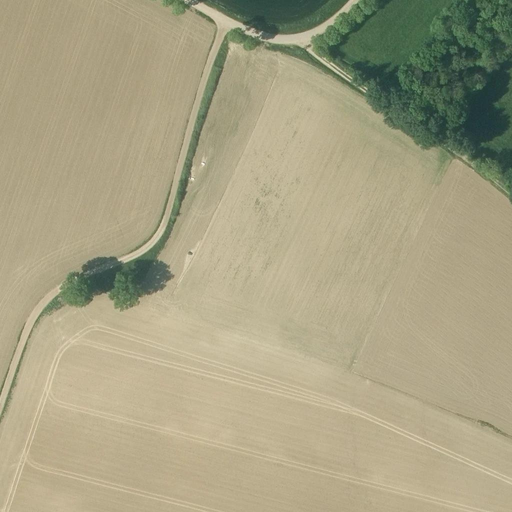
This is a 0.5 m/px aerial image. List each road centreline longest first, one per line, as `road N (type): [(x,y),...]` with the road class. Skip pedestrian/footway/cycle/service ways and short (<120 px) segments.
road 1 (track): [(224,15),(159,226),(142,246),(40,296),(24,317),(0,394)]
road 2 (track): [(511,189),(300,34)]
